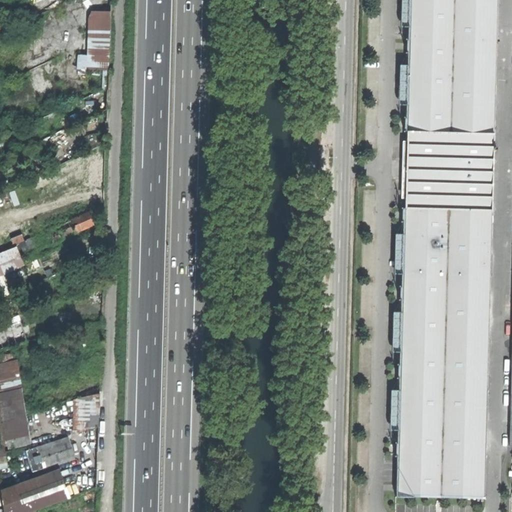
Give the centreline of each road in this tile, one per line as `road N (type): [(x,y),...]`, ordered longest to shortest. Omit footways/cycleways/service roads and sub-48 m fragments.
road 1 (secondary): [(330,511),(347,0)]
road 2 (trunk): [(175,511),(189,0)]
road 3 (trunk): [(160,0),(146,511)]
road 4 (unclassified): [(119,0),(106,511)]
road 5 (track): [(228,0),(215,511)]
